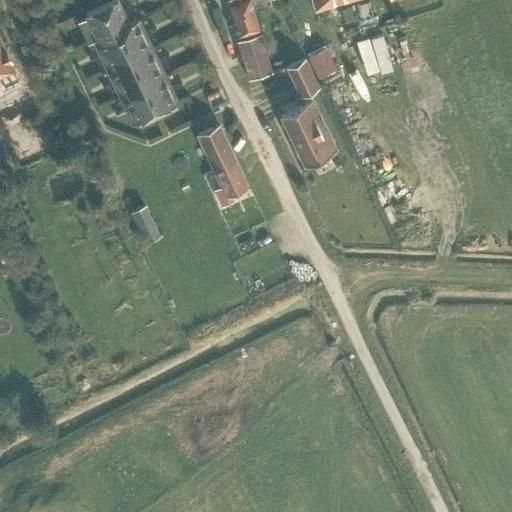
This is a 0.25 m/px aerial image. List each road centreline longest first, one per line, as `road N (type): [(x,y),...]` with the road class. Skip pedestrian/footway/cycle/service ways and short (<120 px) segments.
road 1 (track): [(441,511),(328,278)]
road 2 (track): [(328,278),(511,279)]
road 3 (track): [(328,278),(246,115)]
road 4 (residential): [(246,115),(191,0)]
